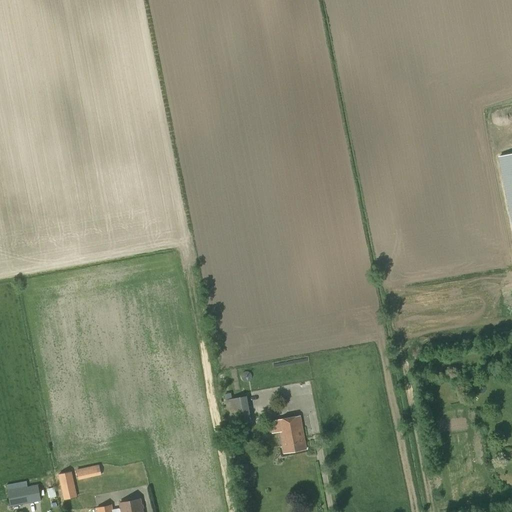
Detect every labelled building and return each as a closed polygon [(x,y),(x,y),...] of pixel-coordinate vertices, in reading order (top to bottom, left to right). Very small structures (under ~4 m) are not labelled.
[(229,427),(251,423),(246,396),(224,400),(229,427)] [(283,454),(306,450),(300,417),(277,421),(283,454)] [(78,480),(95,476),(93,466),(76,470),(78,480)] [(73,470),(59,472),(63,497),(76,496),(73,470)] [(38,485),(27,487),(31,504),(41,502),(38,485)] [(10,508),(20,506),(17,489),(7,491),(10,508)] [(142,511),(140,500),(119,504),(120,509),(112,511),(111,505),(97,508),(97,511),(142,511)]
